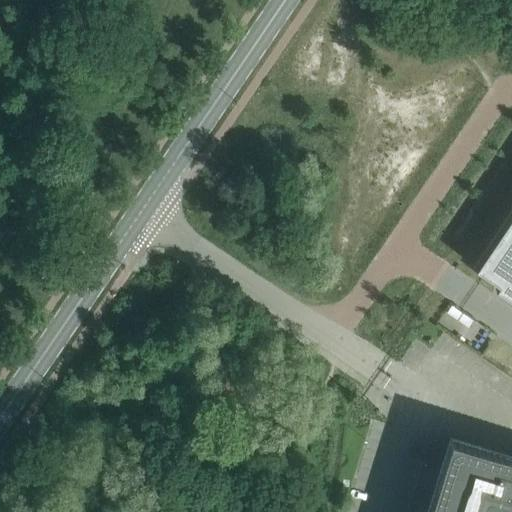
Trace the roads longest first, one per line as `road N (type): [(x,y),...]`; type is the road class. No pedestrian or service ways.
road 1 (secondary): [(0,415),(283,0)]
road 2 (unknown): [(477,511),(474,475),(461,452),(413,416)]
